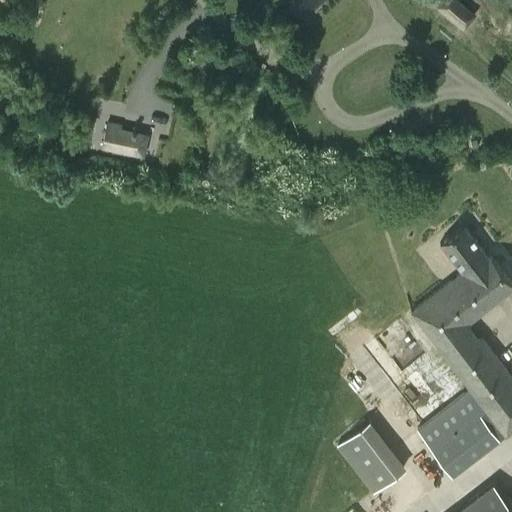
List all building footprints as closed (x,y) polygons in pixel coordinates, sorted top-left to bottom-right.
[(474,19),(453,0),(441,0),(436,6),(463,31),(474,19)] [(220,37),(186,54),(199,79),(233,62),(220,37)] [(107,120),(106,124),(101,146),(143,155),(148,133),(122,128),(123,123),(107,120)] [(511,427),(511,374),(470,320),(511,287),(511,282),(488,251),(486,252),(464,224),(440,242),(462,271),(411,310),(471,388),(417,429),(452,473),(511,427)] [(370,419),(338,443),(374,491),(406,467),(370,419)] [(405,474),(382,490),(398,511),(420,496),(405,474)] [(511,511),(511,506),(494,482),(453,511),(511,511)] [(385,511),(377,497),(349,511),(385,511)]
